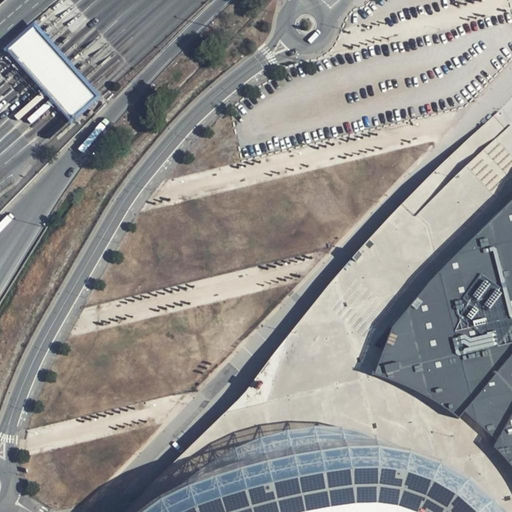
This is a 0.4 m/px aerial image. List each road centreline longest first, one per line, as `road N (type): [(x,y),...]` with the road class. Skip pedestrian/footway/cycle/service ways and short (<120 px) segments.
road 1 (unclassified): [(4,438),(33,362),(132,192),(184,126),(271,54)]
road 2 (motorway): [(0,251),(96,131),(224,0)]
road 3 (motorway): [(0,120),(146,0)]
